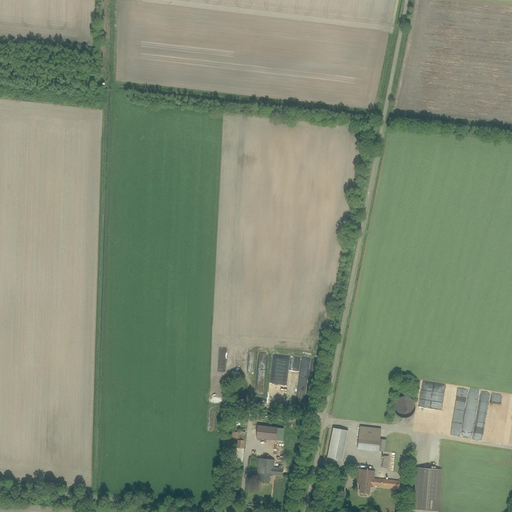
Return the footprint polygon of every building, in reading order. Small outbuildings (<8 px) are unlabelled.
[(294,369),(290,368),(286,397),(295,398),(295,394),(293,394),(294,391),(297,391),(300,366),(295,365),(294,369)] [(230,392),(230,395),(232,397),(234,399),(236,400),(239,400),(242,399),(244,397),(246,395),(247,392),(247,389),(246,386),(244,384),(241,383),(238,382),(235,383),(232,384),(231,387),(230,389),(230,392)] [(396,399),(397,415),(413,414),(412,399),(396,399)] [(278,426),(257,424),(256,438),(283,440),(284,428),(278,427),(278,426)] [(361,426),(358,449),(376,451),(379,429),(361,426)] [(327,454),(341,457),(346,431),(332,428),(327,454)] [(237,437),(237,439),(245,440),(246,431),(239,431),(238,433),(233,433),(233,437),(237,437)] [(245,440),(237,439),(237,448),(244,448),(245,440)] [(274,459),(258,458),(257,472),(259,473),(258,481),(270,482),(270,475),(273,476),(273,475),(282,475),(283,467),(274,467),(274,459)] [(440,472),(415,469),(411,506),(436,509),(440,472)] [(375,472),(361,470),(358,493),(372,495),(375,472)]
